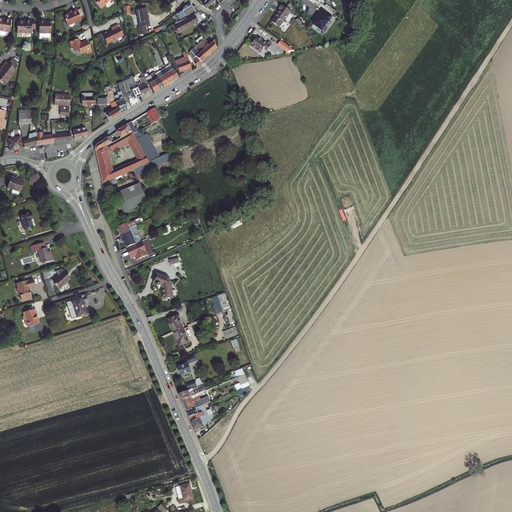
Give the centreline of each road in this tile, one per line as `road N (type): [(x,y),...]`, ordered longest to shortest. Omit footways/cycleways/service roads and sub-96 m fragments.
road 1 (track): [(511,22),(307,326),(215,451),(198,461)]
road 2 (secondary): [(114,279),(217,511)]
road 3 (secondary): [(102,132),(226,47)]
